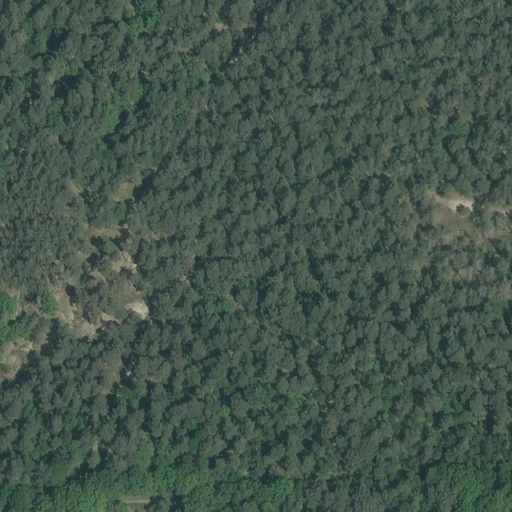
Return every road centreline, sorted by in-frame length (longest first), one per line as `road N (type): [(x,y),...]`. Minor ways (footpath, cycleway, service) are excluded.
road 1 (track): [(78,490),(169,295),(379,178),(508,122)]
road 2 (track): [(511,479),(78,490)]
road 3 (track): [(379,178),(511,214)]
